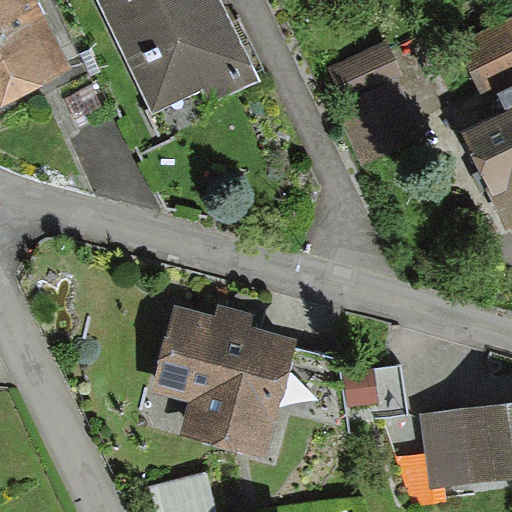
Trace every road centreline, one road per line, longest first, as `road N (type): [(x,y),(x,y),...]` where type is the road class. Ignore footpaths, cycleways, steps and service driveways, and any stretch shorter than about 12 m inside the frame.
road 1 (residential): [(0,193),(511,330)]
road 2 (residential): [(97,511),(0,303)]
